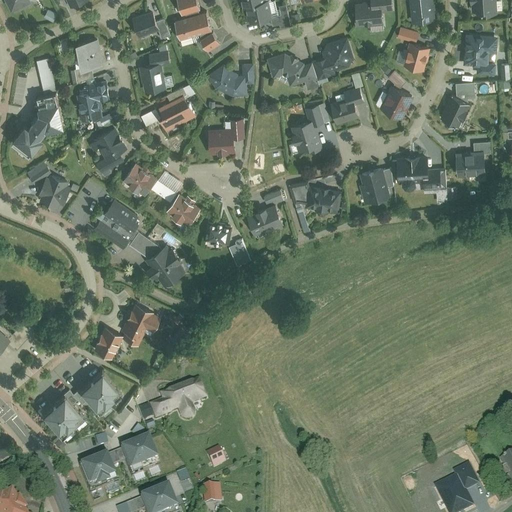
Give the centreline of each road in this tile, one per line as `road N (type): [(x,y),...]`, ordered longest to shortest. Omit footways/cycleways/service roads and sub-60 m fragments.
road 1 (residential): [(0,205),(69,240),(85,256),(91,292),(75,332),(0,394)]
road 2 (residential): [(110,10),(135,130),(182,171),(223,182)]
road 3 (residential): [(451,0),(435,87),(413,125),(377,147),(355,146)]
road 4 (residential): [(222,0),(239,35),(255,40),(324,24),(338,0)]
road 5 (primary): [(64,511),(34,449),(0,409)]
